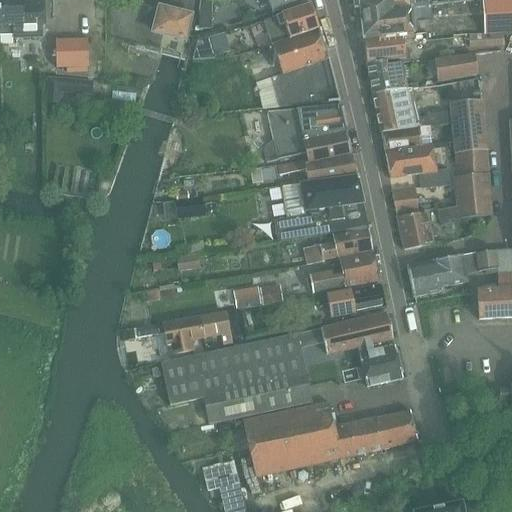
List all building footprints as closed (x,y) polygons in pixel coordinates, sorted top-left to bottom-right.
[(0,0),(0,36),(12,36),(12,39),(41,38),(40,4),(22,5),(22,0),(0,0)] [(266,0),(271,14),(306,2),(305,0),(250,0),(251,2),(257,0),(266,0)] [(357,0),(359,15),(429,8),(436,7),(436,0),(357,0)] [(511,0),(481,2),(483,36),(502,35),(511,33),(511,0)] [(309,8),(263,23),(272,47),(317,32),(309,8)] [(359,15),(363,42),(401,37),(401,39),(412,38),(412,34),(419,33),(417,24),(430,23),(429,8),(359,15)] [(153,33),(184,41),(190,18),(159,9),(153,33)] [(271,47),(280,77),(327,62),(317,32),(272,47),(271,47)] [(502,35),(483,36),(468,37),(469,50),(503,48),(502,35)] [(363,42),(366,66),(366,67),(385,63),(386,67),(401,65),(401,66),(408,65),(407,52),(403,52),(401,39),(401,37),(363,42)] [(197,42),(192,61),(206,60),(204,40),(197,42)] [(86,41),(56,42),(56,70),(66,69),(87,69),(86,41)] [(433,63),(436,79),(436,84),(476,77),(473,56),(434,62),(434,63),(433,63)] [(263,111),(278,109),(338,104),(327,62),(280,77),(271,80),(270,77),(254,82),(263,111)] [(366,67),(371,96),(411,91),(417,90),(417,86),(404,88),(401,66),(401,65),(386,67),(385,63),(366,67)] [(428,80),(436,79),(433,63),(426,64),(428,80)] [(266,66),(251,70),(254,81),(269,77),(266,66)] [(45,104),(51,105),(54,79),(48,79),(45,104)] [(54,79),(51,105),(58,105),(59,93),(67,93),(67,95),(94,97),(96,83),(54,79)] [(380,135),(429,128),(438,127),(436,116),(426,117),(426,120),(418,121),(411,91),(371,96),(380,135)] [(449,106),(454,156),(486,153),(481,103),(449,106)] [(195,104),(183,106),(184,118),(197,117),(195,104)] [(266,114),(272,142),(268,145),(266,148),(265,150),(346,136),(339,108),(266,114)] [(429,128),(380,135),(381,139),(384,153),(384,154),(421,148),(430,147),(429,138),(429,128)] [(266,164),(278,161),(304,155),(306,161),(307,165),(350,156),(346,136),(265,150),(264,153),(265,158),(266,164)] [(384,154),(389,181),(417,177),(418,186),(420,186),(421,190),(450,187),(448,170),(440,171),(434,172),(430,147),(421,148),(384,154)] [(456,209),(455,210),(457,221),(491,217),(486,153),(454,156),(457,179),(454,180),(456,209)] [(304,172),(307,185),(307,186),(355,178),(350,156),(307,165),(306,161),(276,167),(278,178),(304,172)] [(261,170),(250,171),(252,184),(263,183),(261,170)] [(277,244),(367,230),(355,178),(307,186),(307,185),(299,186),(304,217),(274,222),(277,244)] [(395,215),(404,214),(419,212),(416,191),(391,194),(395,215)] [(187,194),(175,195),(176,202),(188,201),(187,194)] [(175,220),(205,217),(204,200),(188,201),(176,202),(173,202),(175,220)] [(450,222),(457,221),(455,210),(437,212),(440,228),(450,226),(450,222)] [(395,215),(403,252),(432,248),(430,239),(435,238),(434,229),(429,230),(425,214),(405,217),(404,214),(395,215)] [(322,261),(371,252),(367,231),(332,237),(333,245),(304,250),(306,260),(310,259),(312,267),(322,265),(322,261)] [(493,253),(494,261),(501,262),(501,274),(511,273),(511,250),(503,251),(493,253)] [(477,274),(484,272),(495,270),(494,261),(493,253),(475,255),(477,274)] [(331,292),(379,283),(373,254),(339,260),(341,272),(308,279),(312,295),(330,291),(331,292)] [(198,255),(177,258),(179,272),(200,269),(198,255)] [(462,257),(466,276),(477,274),(475,255),(462,257)] [(436,291),(437,291),(467,285),(466,276),(462,257),(431,263),(436,291)] [(495,270),(484,272),(484,276),(497,274),(501,274),(501,262),(494,261),(495,270)] [(406,268),(412,299),(438,294),(437,291),(436,291),(431,263),(406,268)] [(477,292),(478,304),(479,322),(511,320),(511,276),(498,278),(498,290),(477,292)] [(278,285),(258,288),(261,306),(281,303),(278,285)] [(330,319),(385,309),(380,287),(326,298),(330,319)] [(158,291),(142,294),(143,305),(159,302),(158,291)] [(200,319),(204,340),(220,337),(222,347),(232,345),(231,339),(247,337),(242,313),(226,316),(226,314),(200,319)] [(317,332),(296,337),(298,348),(322,342),(325,356),(363,347),(365,355),(372,353),(370,346),(392,341),(386,315),(320,330),(320,333),(317,333),(317,332)] [(136,329),(138,339),(165,335),(169,357),(194,352),(192,342),(204,340),(200,319),(166,326),(166,324),(136,329)] [(134,330),(121,332),(123,342),(136,340),(134,330)] [(169,408),(203,400),(208,426),(310,405),(298,348),(296,337),(160,366),(169,408)] [(361,368),(355,370),(358,382),(364,381),(365,389),(401,381),(394,348),(372,353),(365,355),(359,356),(361,368)] [(511,385),(511,384),(508,386),(509,389),(511,389),(511,391),(498,391),(499,403),(511,402),(511,404),(509,405),(509,408),(511,410),(511,409),(511,385)] [(380,453),(417,442),(410,414),(333,430),(328,405),(243,423),(255,480),(380,453)] [(217,488),(222,511),(244,511),(233,463),(201,470),(206,490),(217,488)] [(362,484),(351,490),(356,500),(367,495),(362,484)]
